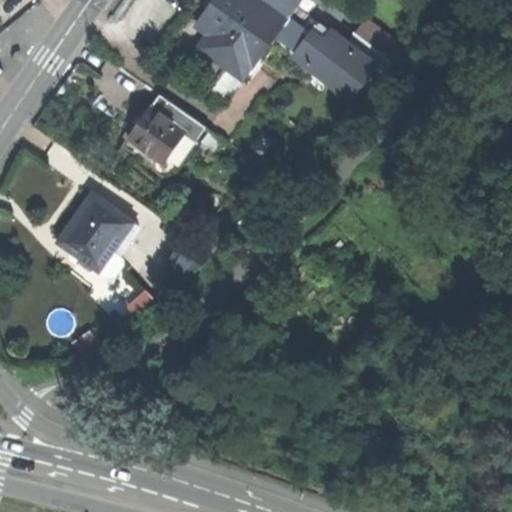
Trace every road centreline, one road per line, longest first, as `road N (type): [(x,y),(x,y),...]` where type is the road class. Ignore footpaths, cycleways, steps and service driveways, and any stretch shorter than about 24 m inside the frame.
road 1 (tertiary): [(253,511),(62,438),(22,415),(0,389)]
road 2 (secondary): [(246,511),(0,450)]
road 3 (tertiary): [(90,0),(0,129)]
